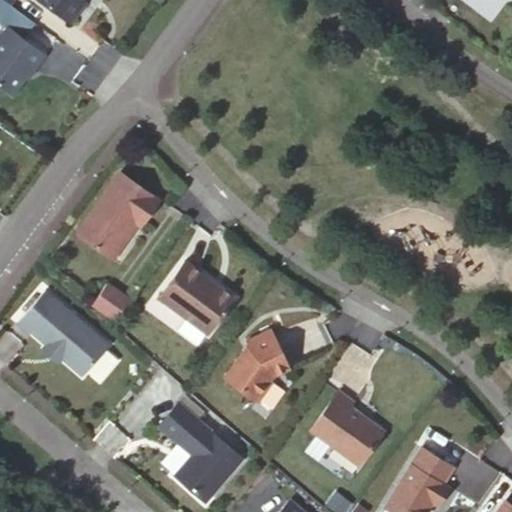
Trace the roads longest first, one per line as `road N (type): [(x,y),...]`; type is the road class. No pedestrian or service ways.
road 1 (residential): [(126,92),(271,242),(429,338),(511,426)]
road 2 (residential): [(126,92),(0,251)]
road 3 (residential): [(0,397),(133,511)]
road 4 (residential): [(511,99),(391,0)]
